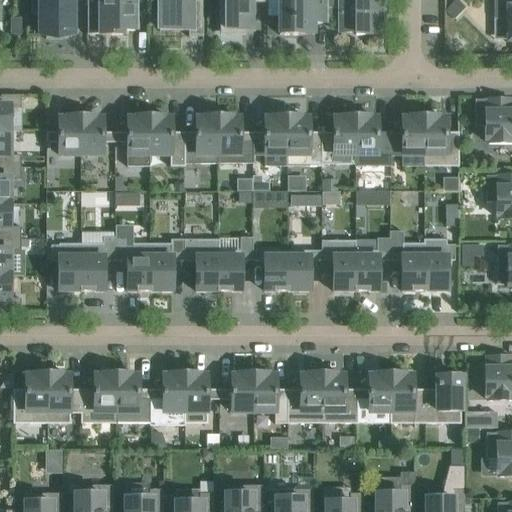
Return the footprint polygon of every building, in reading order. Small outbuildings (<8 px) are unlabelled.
[(31,0),(31,15),(39,14),(39,36),(45,36),(45,40),(67,40),(67,36),(73,36),(73,0),(31,0)] [(87,0),(87,20),(99,20),(99,36),(123,36),(123,32),(135,32),(134,0),(87,0)] [(159,0),(159,32),(188,32),(188,38),(202,38),(202,3),(195,3),(195,0),(159,0)] [(244,37),(244,32),(253,32),(253,3),(267,3),(267,0),(218,0),(219,37),(244,37)] [(279,0),(279,35),(313,36),(313,24),(327,24),(327,20),(327,0),(279,0)] [(327,0),(327,20),(339,20),(339,33),(355,33),(355,36),(381,36),(381,22),(383,22),(383,0),(327,0)] [(456,0),(445,12),(454,21),(465,9),(456,0)] [(511,0),(493,0),(494,20),(508,20),(508,42),(511,42),(511,45),(511,46),(511,0)] [(10,19),(10,36),(21,36),(21,19),(10,19)] [(0,132),(9,132),(9,109),(21,109),(21,96),(0,96),(0,132)] [(501,101),(475,101),(475,114),(485,114),(485,140),(488,140),(488,145),(511,144),(511,113),(498,114),(498,102),(501,102),(501,101)] [(58,156),(81,156),(81,117),(67,117),(67,120),(58,120),(58,134),(46,134),(46,144),(58,144),(58,156)] [(103,120),(94,120),(93,117),(81,117),(81,156),(103,156),(103,144),(115,144),(115,134),(103,134),(103,120)] [(115,134),(115,144),(127,144),(127,156),(127,168),(149,168),(149,156),(149,117),(136,117),(136,120),(127,120),(127,134),(115,134)] [(184,166),(184,144),(184,134),(171,134),(171,120),(162,120),(162,117),(149,117),(149,156),(170,156),(170,168),(184,168),(184,166)] [(184,134),(184,144),(184,166),(218,166),(218,117),(205,117),(205,120),(195,120),(195,134),(184,134)] [(231,120),(231,117),(218,117),(218,166),(252,166),(252,144),(252,134),(240,134),(240,120),(231,120)] [(252,134),(252,144),(264,144),(264,156),(264,168),(285,168),(287,168),(287,117),(273,117),(273,120),(264,120),(264,134),(252,134)] [(287,117),(287,168),(321,168),(321,134),(309,134),(309,120),(299,120),(299,117),(287,117)] [(321,134),(321,168),(322,168),(322,166),(354,166),(354,168),(355,168),(355,117),(342,117),(342,120),(333,120),(333,134),(321,134)] [(389,158),(389,134),(377,134),(377,120),(368,120),(368,117),(355,117),(355,168),(390,168),(390,158),(389,158)] [(411,120),(401,120),(401,134),(389,134),(389,158),(390,158),(401,157),(401,168),(424,168),(424,117),(411,117),(411,120)] [(437,117),(424,117),(424,168),(458,168),(458,134),(446,134),(446,120),(436,120),(437,117)] [(0,168),(21,168),(21,156),(9,156),(9,132),(0,132),(0,168)] [(0,204),(9,204),(9,181),(21,181),(21,168),(0,168),(0,204)] [(511,176),(486,177),(486,203),(496,203),(496,216),(499,216),(499,221),(511,220),(511,189),(510,190),(510,178),(511,178),(511,176)] [(321,181),(321,193),(337,193),(337,181),(321,181)] [(174,183),(174,193),(183,193),(183,183),(174,183)] [(355,193),(355,207),(375,207),(375,193),(355,193)] [(320,197),(309,197),(309,208),(320,208),(320,197)] [(0,241),(20,241),(20,240),(20,228),(9,228),(9,204),(0,204),(0,241)] [(457,206),(445,206),(445,228),(458,227),(457,206)] [(103,293),(103,262),(115,262),(115,239),(103,239),(103,245),(81,245),(81,293),(103,293)] [(149,277),(149,245),(127,245),(127,239),(115,239),(115,262),(127,262),(127,293),(149,293),(149,277)] [(240,293),(240,262),(252,262),(252,252),(252,251),(252,239),(240,239),(240,251),(240,252),(218,252),(218,293),(240,293)] [(0,277),(9,277),(9,252),(20,252),(21,247),(29,247),(29,240),(20,240),(20,241),(0,241),(0,277)] [(149,245),(149,293),(172,293),(172,262),(184,262),(184,241),(170,241),(170,245),(149,245)] [(218,293),(218,252),(218,241),(184,241),(184,262),(196,262),(196,293),(218,293)] [(402,293),(424,293),(424,241),(423,241),(423,245),(402,245),(401,252),(390,252),(390,262),(401,262),(402,293)] [(454,246),(446,246),(446,241),(424,241),(424,293),(446,293),(446,288),(446,277),(446,262),(454,262),(454,246)] [(321,252),(321,262),(333,262),(333,293),(355,293),(355,252),(355,242),(321,243),(321,252)] [(81,293),(81,245),(58,245),(58,247),(50,247),(50,262),(58,262),(58,293),(81,293)] [(473,246),(461,246),(461,267),(473,267),(473,257),(473,246)] [(511,247),(497,247),(497,286),(510,286),(510,291),(511,290),(511,247)] [(264,293),(287,293),(287,252),(252,252),(252,262),(264,262),(264,293)] [(309,262),(321,262),(321,252),(287,252),(287,293),(309,293),(309,262)] [(378,262),(390,262),(390,252),(355,252),(355,293),(378,293),(378,262)] [(0,313),(20,313),(21,300),(9,299),(9,277),(0,277),(0,313)] [(501,358),(485,358),(485,371),(485,397),(488,397),(488,402),(511,401),(511,371),(498,371),(499,359),(501,359),(501,358)] [(47,425),(47,374),(34,374),(34,377),(25,377),(25,391),(13,391),(13,425),(47,425)] [(60,377),(60,374),(47,374),(47,425),(70,425),(70,415),(81,415),(82,415),(82,391),(70,391),(69,377),(60,377)] [(116,425),(116,374),(103,374),(103,377),(94,377),(94,391),(82,391),(82,415),(81,415),(81,425),(116,425)] [(116,374),(116,425),(149,425),(149,391),(138,391),(138,377),(129,377),(129,374),(116,374)] [(185,425),(185,413),(185,374),(172,374),(172,377),(162,377),(162,391),(149,391),(149,425),(149,426),(184,426),(184,425),(185,425)] [(207,377),(198,377),(198,374),(185,374),(185,413),(185,425),(207,425),(207,401),(219,401),(219,391),(207,391),(207,377)] [(231,413),(253,413),(253,374),(240,374),(240,377),(231,377),(231,391),(219,391),(219,401),(231,401),(231,413)] [(275,391),(275,377),(266,377),(266,374),(253,374),(253,413),(274,413),(274,425),(288,425),(288,391),(275,391)] [(288,425),(322,425),(322,374),(309,374),(309,377),(299,377),(299,391),(288,391),(288,425)] [(322,374),(322,425),(356,425),(356,391),(344,391),(344,377),(335,377),(335,374),(322,374)] [(356,391),(356,425),(391,425),(391,374),(377,374),(377,377),(368,377),(368,391),(356,391)] [(413,391),(413,377),(403,377),(403,374),(391,374),(391,425),(425,425),(425,391),(413,391)] [(460,425),(460,374),(446,374),(446,377),(437,377),(437,391),(425,391),(425,425),(460,425)] [(479,431),(465,431),(465,444),(479,444),(479,431)] [(511,433),(486,434),(486,460),(496,460),(496,473),(499,473),(499,478),(511,477),(511,446),(510,447),(510,435),(511,435),(511,433)] [(377,444),(377,451),(390,451),(390,437),(384,437),(377,444)] [(213,450),(202,450),(202,461),(213,461),(213,450)] [(463,511),(464,491),(464,467),(448,467),(439,499),(426,499),(426,511),(463,511)] [(399,473),(399,487),(414,487),(414,473),(399,473)] [(71,508),(70,511),(113,511),(113,487),(75,487),(75,508),(71,508)] [(263,511),(263,487),(226,487),(226,508),(221,508),(221,511),(263,511)] [(400,495),(376,495),(376,507),(372,507),(371,511),(413,511),(414,487),(399,487),(399,491),(400,491),(400,495)] [(150,499),(125,499),(125,511),(163,511),(163,491),(149,491),(149,495),(150,495),(150,499)] [(266,491),(266,508),(276,508),(276,491),(266,491)] [(313,511),(313,491),(276,491),(276,508),(275,511),(313,511)] [(62,511),(63,495),(25,495),(25,511),(62,511)] [(200,503),(176,503),(175,511),(213,511),(213,495),(199,495),(199,499),(200,499),(200,503)] [(363,511),(364,495),(349,495),(349,499),(350,499),(350,503),(326,503),(325,511),(363,511)]
